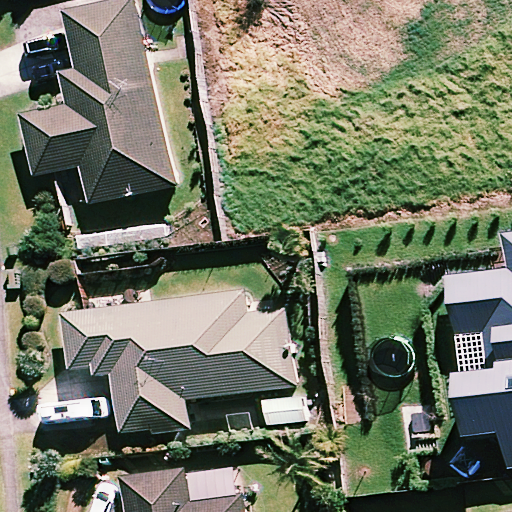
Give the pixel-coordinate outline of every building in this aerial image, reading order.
[(181,184),(142,0),(122,0),(73,10),(85,69),(70,72),(77,105),(30,115),(43,174),(87,165),(95,202),(181,184)] [(511,268),(461,274),(467,333),(492,330),(495,361),(473,363),(480,432),(511,428),(511,268)] [(292,307),(255,311),(253,290),(71,311),(78,372),(121,367),(129,436),(197,428),(193,397),(301,385),(292,307)] [(308,399),(265,403),(268,433),(311,428),(308,399)] [(251,511),(245,465),(238,466),(194,472),(193,466),(127,475),(132,511),(251,511)]
